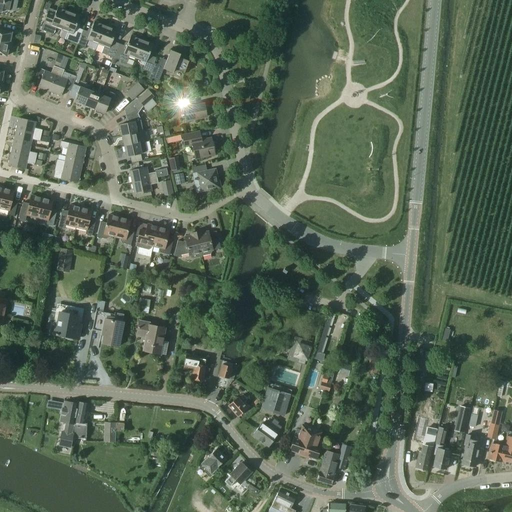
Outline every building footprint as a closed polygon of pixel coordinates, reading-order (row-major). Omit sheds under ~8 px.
[(0,0),(0,12),(2,11),(2,9),(9,11),(11,0),(0,0)] [(42,9),(48,11),(51,4),(45,2),(42,9)] [(48,11),(41,30),(53,35),(56,28),(62,30),(69,11),(58,7),(56,11),(55,14),(48,11)] [(69,11),(62,30),(67,32),(64,39),(77,44),(83,29),(76,27),(77,23),(80,15),(69,11)] [(83,29),(77,44),(85,47),(87,40),(98,44),(105,25),(94,21),(91,29),(90,32),(83,29)] [(12,33),(0,30),(0,28),(1,24),(0,23),(0,42),(11,45),(13,37),(11,37),(12,33)] [(105,25),(98,44),(104,46),(101,53),(112,58),(114,58),(119,44),(112,41),(114,38),(117,29),(105,25)] [(119,44),(114,58),(116,59),(126,63),(129,56),(135,58),(142,39),(131,35),(127,46),(124,45),(119,44)] [(142,39),(135,58),(141,60),(140,64),(144,66),(143,69),(150,72),(156,58),(149,55),(153,44),(142,39)] [(0,42),(0,54),(6,56),(7,52),(9,52),(11,45),(0,42)] [(171,50),(167,59),(163,69),(173,73),(174,69),(184,73),(189,61),(179,57),(180,54),(171,50)] [(59,68),(64,70),(68,60),(63,58),(60,64),(59,68)] [(59,68),(54,66),(51,73),(45,71),(39,68),(33,82),(39,85),(38,87),(50,91),(59,68)] [(98,82),(106,84),(109,69),(101,67),(98,82)] [(64,70),(59,68),(50,91),(61,96),(64,89),(71,91),(75,79),(76,77),(63,72),(64,70)] [(120,80),(129,84),(132,78),(113,70),(107,83),(117,87),(120,80)] [(156,70),(152,78),(153,79),(159,81),(162,72),(156,70)] [(137,82),(126,93),(132,100),(144,90),(137,82)] [(80,87),(73,84),(73,85),(71,91),(69,95),(76,98),(80,87)] [(85,105),(90,91),(80,87),(76,98),(74,101),(85,105)] [(154,97),(148,90),(137,99),(143,107),(154,97)] [(90,91),(85,105),(95,109),(100,95),(90,91)] [(105,96),(100,95),(95,109),(105,113),(107,109),(111,111),(115,101),(116,100),(116,99),(116,98),(116,97),(116,96),(115,96),(115,95),(114,94),(113,93),(112,93),(111,92),(110,92),(109,92),(108,93),(107,94),(106,94),(106,95),(105,96)] [(187,121),(207,116),(204,104),(193,106),(192,100),(180,102),(181,109),(184,108),(187,121)] [(140,118),(138,113),(136,109),(126,115),(127,123),(120,125),(122,136),(143,131),(140,118)] [(34,128),(36,122),(19,118),(16,130),(41,135),(42,130),(34,128)] [(41,135),(16,130),(16,131),(13,142),(31,145),(32,139),(40,141),(41,135)] [(143,131),(122,136),(124,146),(145,142),(143,131)] [(195,159),(215,155),(211,138),(201,140),(199,132),(182,135),(185,147),(192,145),(195,159)] [(66,155),(83,159),(86,147),(61,141),(60,147),(68,149),(66,155)] [(31,145),(13,142),(11,153),(36,159),(37,153),(29,152),(31,145)] [(147,153),(145,142),(124,146),(126,157),(147,153)] [(36,159),(11,153),(8,165),(25,169),(27,163),(35,164),(36,159)] [(56,165),(81,171),(83,159),(66,155),(65,161),(57,160),(56,165)] [(177,157),(169,159),(171,171),(179,169),(177,157)] [(206,164),(192,167),(193,174),(197,192),(212,189),(212,190),(220,188),(218,180),(217,180),(215,170),(207,171),(206,164)] [(54,177),(61,179),(78,183),(81,171),(56,165),(54,171),(55,171),(54,177)] [(147,167),(129,171),(132,183),(157,178),(157,177),(167,175),(166,168),(155,171),(155,172),(148,174),(147,167)] [(183,173),(174,175),(176,185),(185,184),(183,173)] [(157,178),(132,183),(134,195),(152,191),(150,185),(158,183),(157,178)] [(170,181),(162,183),(165,196),(173,195),(170,181)] [(17,203),(12,201),(14,191),(3,188),(0,199),(0,208),(9,211),(8,215),(14,216),(17,203)] [(22,204),(19,218),(20,218),(19,220),(24,221),(25,219),(26,215),(37,218),(42,198),(31,195),(28,206),(22,204)] [(53,226),(56,213),(50,211),(53,201),(42,198),(37,218),(47,220),(46,225),(53,226)] [(67,215),(61,214),(58,227),(64,229),(65,225),(76,227),(81,207),(70,205),(67,215)] [(95,222),(89,221),(92,210),(81,207),(76,227),(86,230),(85,234),(92,236),(95,222)] [(109,237),(109,236),(114,237),(119,217),(109,214),(106,225),(100,223),(97,237),(106,239),(109,237)] [(134,232),(128,230),(131,220),(119,217),(114,237),(120,238),(120,240),(122,243),(130,245),(134,232)] [(151,248),(152,246),(153,246),(158,227),(147,224),(145,234),(139,233),(136,247),(148,250),(151,248)] [(169,255),(173,241),(167,240),(169,230),(158,227),(153,246),(159,248),(159,250),(160,253),(169,255)] [(216,231),(208,232),(208,231),(203,232),(202,231),(196,232),(201,256),(210,254),(213,250),(220,248),(216,231)] [(184,242),(177,240),(174,256),(180,258),(181,255),(189,253),(189,256),(193,258),(201,256),(196,232),(190,234),(190,235),(185,237),(186,240),(184,241),(184,242)] [(69,273),(73,250),(60,248),(56,270),(69,273)] [(96,312),(92,331),(93,331),(93,330),(104,332),(102,344),(119,347),(124,323),(114,321),(115,313),(114,315),(108,314),(103,313),(96,312)] [(78,339),(81,325),(77,324),(79,316),(60,313),(56,335),(78,339)] [(328,313),(316,352),(321,354),(333,314),(328,313)] [(140,321),(137,334),(147,336),(144,351),(160,354),(166,355),(168,343),(162,341),(165,328),(150,325),(150,323),(140,321)] [(294,336),(286,359),(304,365),(306,361),(307,362),(312,347),(310,347),(312,342),(294,336)] [(183,369),(193,371),(192,379),(203,381),(207,358),(186,354),(183,369)] [(367,371),(376,373),(380,358),(370,356),(367,371)] [(232,367),(222,364),(219,376),(229,379),(232,367)] [(328,376),(323,374),(321,382),(331,385),(335,372),(330,371),(329,375),(328,376)] [(319,389),(329,392),(331,385),(321,382),(319,389)] [(261,408),(284,416),(291,394),(267,387),(261,408)] [(243,403),(238,397),(228,406),(238,416),(249,407),(244,402),(243,403)] [(75,424),(78,404),(67,402),(66,408),(63,408),(60,421),(66,422),(64,432),(62,432),(59,444),(71,447),(73,434),(72,434),(74,424),(75,424)] [(78,404),(75,424),(74,437),(87,438),(87,424),(85,423),(88,403),(79,402),(79,404),(78,404)] [(346,415),(349,406),(344,404),(340,414),(346,415)] [(459,406),(453,431),(464,433),(470,408),(459,406)] [(493,410),(487,437),(495,439),(502,412),(493,410)] [(471,414),(469,426),(475,427),(477,416),(471,414)] [(418,416),(412,441),(423,443),(421,452),(419,452),(416,468),(428,471),(433,447),(437,430),(427,428),(430,418),(418,416)] [(269,447),(277,435),(276,434),(281,427),(277,425),(278,423),(274,419),(268,428),(262,423),(253,435),(269,447)] [(104,422),(104,442),(115,442),(115,431),(124,431),(124,423),(116,423),(116,422),(104,422)] [(303,457),(313,427),(303,424),(298,438),(294,437),(290,450),(297,453),(296,454),(303,457)] [(313,427),(303,457),(308,458),(309,457),(316,459),(321,446),(317,445),(322,430),(313,427)] [(435,455),(433,466),(438,468),(439,469),(443,470),(444,469),(446,469),(450,451),(442,450),(443,446),(447,429),(438,427),(434,444),(436,444),(433,455),(435,455)] [(466,445),(462,464),(475,467),(481,439),(466,435),(464,445),(466,445)] [(501,460),(511,462),(511,436),(506,435),(504,442),(505,442),(501,460)] [(501,460),(505,442),(504,442),(499,440),(498,444),(492,443),(488,459),(501,462),(501,460)] [(326,452),(323,460),(317,480),(331,485),(336,467),(345,470),(348,458),(350,446),(346,445),(345,449),(341,448),(339,456),(326,452)] [(149,456),(159,457),(160,448),(151,447),(149,456)] [(226,459),(216,449),(207,457),(201,464),(211,474),(214,471),(226,459)] [(230,487),(236,480),(240,484),(251,472),(241,462),(230,474),(230,475),(224,481),(230,487)] [(246,488),(256,495),(259,490),(249,483),(246,488)] [(293,511),(292,511),(291,511),(290,511),(289,511),(295,499),(278,491),(267,511),(293,511)] [(319,511),(345,511),(346,504),(328,503),(328,509),(323,509),(322,509),(321,510),(320,511),(319,511)]
